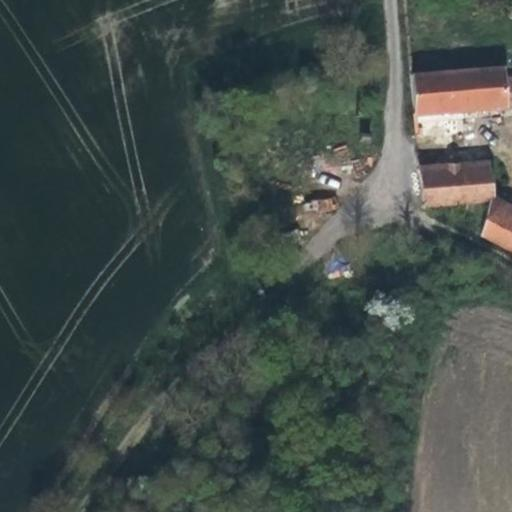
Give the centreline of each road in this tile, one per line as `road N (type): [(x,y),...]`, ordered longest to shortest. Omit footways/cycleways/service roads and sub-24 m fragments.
road 1 (track): [(89,511),(163,397),(310,259),(408,187)]
road 2 (unclassified): [(408,187),(392,0)]
